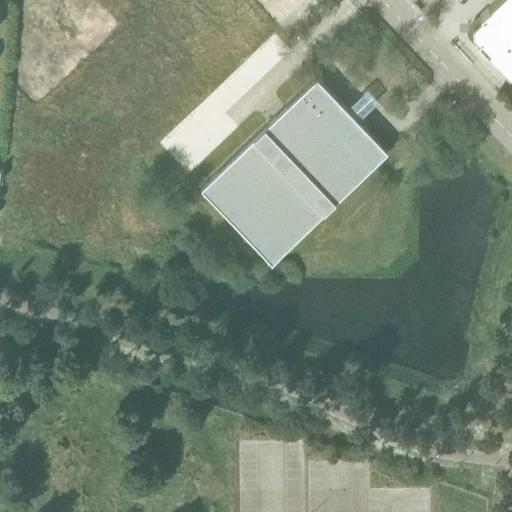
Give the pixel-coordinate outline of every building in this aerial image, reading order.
[(51,0),(50,19),(110,23),(111,0),(51,0)] [(106,83),(105,113),(139,115),(259,0),(111,0),(110,23),(108,53),(106,83)] [(509,74),(511,71),(511,0),(495,0),(480,15),(481,17),(473,25),(472,33),(478,39),(476,41),(487,52),(509,74)] [(50,19),(48,49),(108,53),(110,23),(50,19)] [(48,49),(47,79),(106,83),(108,53),(48,49)] [(316,76),(284,107),(200,187),(271,261),(387,150),(316,76)] [(47,79),(45,109),(105,113),(106,83),(47,79)] [(45,109),(43,139),(109,143),(139,115),(105,113),(45,109)] [(43,139),(40,188),(61,189),(109,143),(43,139)]
